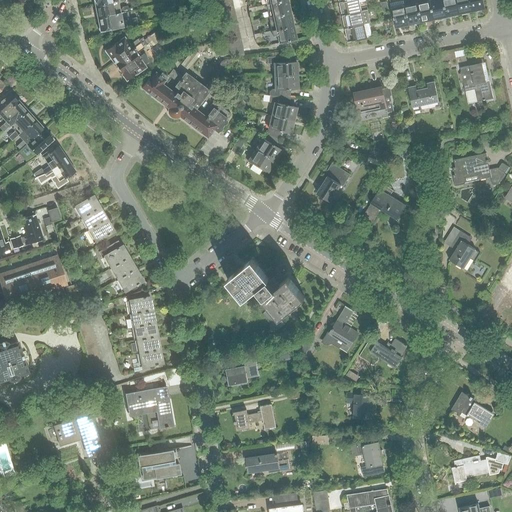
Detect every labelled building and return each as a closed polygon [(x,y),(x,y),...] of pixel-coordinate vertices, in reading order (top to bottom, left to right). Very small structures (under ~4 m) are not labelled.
[(271,9),(273,17),(291,13),(287,0),(286,0),(270,4),(266,5),(267,10),(271,9)] [(352,0),(339,3),(342,16),(361,11),(358,0),(352,0)] [(430,0),(417,3),(421,23),(434,20),(430,0)] [(442,0),(430,0),(434,20),(447,17),(442,0)] [(456,0),(442,0),(447,17),(459,14),(456,0)] [(469,0),(456,0),(459,14),(472,12),(469,0)] [(483,0),(469,0),(472,12),(485,9),(483,0)] [(117,1),(95,6),(98,18),(120,13),(126,12),(132,10),(131,8),(127,9),(127,7),(123,8),(120,11),(119,11),(117,1)] [(390,4),(391,9),(395,28),(408,25),(404,6),(403,1),(390,4)] [(417,3),(404,6),(408,25),(421,23),(417,3)] [(342,16),(345,29),(364,25),(364,24),(371,23),(368,10),(361,11),(342,16)] [(120,13),(98,18),(101,31),(113,29),(137,23),(135,18),(128,19),(126,12),(120,13)] [(269,18),(272,31),(293,26),(291,13),(273,17),(269,18)] [(225,32),(239,30),(237,24),(224,27),(225,32)] [(348,42),(367,38),(364,25),(345,29),(348,42)] [(296,39),(293,26),(272,31),(273,36),(277,35),(279,43),(296,39)] [(144,40),(113,63),(126,81),(131,78),(132,76),(145,67),(143,65),(148,62),(148,59),(144,54),(142,54),(139,56),(137,52),(144,47),(148,45),(147,43),(149,41),(153,46),(160,41),(155,33),(144,40)] [(104,50),(113,63),(144,40),(142,38),(139,40),(137,39),(129,45),(124,38),(115,45),(114,44),(112,46),(111,45),(104,50)] [(227,48),(242,45),(241,39),(226,43),(227,48)] [(228,53),(243,50),(242,45),(227,48),(228,53)] [(200,55),(193,49),(181,64),(188,70),(200,55)] [(229,58),(245,56),(243,50),(228,53),(229,58)] [(454,52),(441,54),(442,61),(455,59),(454,52)] [(289,62),(289,56),(274,57),(266,57),(267,64),(274,64),(274,76),(297,75),(297,62),(289,62)] [(460,68),(461,73),(465,91),(475,89),(478,102),(493,99),(489,81),(486,81),(482,63),(460,68)] [(221,98),(213,108),(207,117),(196,109),(209,91),(186,73),(183,77),(174,69),(169,76),(178,83),(175,87),(182,92),(180,95),(177,92),(175,94),(163,84),(168,78),(163,74),(160,77),(156,73),(153,77),(152,76),(149,80),(148,79),(141,88),(166,107),(167,106),(171,108),(170,109),(169,113),(171,117),(176,119),(179,117),(180,115),(182,117),(181,119),(206,138),(213,130),(217,133),(231,115),(224,110),(229,103),(221,98)] [(298,89),(297,75),(274,76),(275,90),(274,97),(289,98),(290,89),(298,89)] [(408,88),(413,112),(421,111),(420,106),(435,103),(436,107),(440,107),(434,82),(426,84),(427,89),(417,91),(416,86),(408,88)] [(358,116),(387,109),(388,113),(393,112),(390,97),(391,97),(390,89),(383,91),(382,87),(354,94),(358,116)] [(0,114),(1,116),(17,100),(9,92),(6,95),(3,96),(0,99),(0,114)] [(289,106),(289,98),(274,97),(274,103),(271,116),(293,121),(296,108),(289,106)] [(4,131),(10,126),(26,110),(17,100),(1,116),(8,124),(7,125),(4,125),(1,128),(4,131)] [(12,141),(19,135),(35,120),(26,110),(10,126),(17,133),(15,135),(12,134),(9,137),(12,141)] [(290,134),(293,121),(271,116),(268,128),(264,134),(279,140),(284,132),(290,134)] [(20,150),(27,144),(43,129),(35,120),(19,135),(25,142),(24,144),(21,143),(17,146),(20,150)] [(43,129),(27,144),(32,150),(23,158),(26,161),(35,154),(42,149),(47,146),(48,142),(52,139),(43,129)] [(275,147),(279,140),(264,134),(255,149),(274,161),(281,151),(275,147)] [(244,142),(238,139),(231,151),(237,155),(244,142)] [(436,143),(429,140),(426,147),(433,151),(436,143)] [(41,169),(34,173),(37,177),(44,174),(67,158),(66,157),(66,158),(64,156),(65,155),(64,154),(64,155),(63,153),(63,151),(61,148),(59,148),(57,145),(54,147),(55,149),(49,152),(48,151),(41,156),(43,159),(43,158),(49,166),(42,170),(41,169)] [(383,152),(372,148),(368,159),(379,162),(383,152)] [(267,173),(274,161),(255,149),(248,160),(253,164),(250,169),(259,175),(262,170),(267,173)] [(498,185),(505,174),(497,168),(491,170),(487,154),(452,162),(454,169),(452,169),(454,177),(452,177),(454,188),(464,185),(464,184),(490,178),(492,187),(498,185)] [(44,174),(37,177),(40,182),(49,176),(50,178),(53,176),(57,181),(54,183),(58,189),(68,182),(66,178),(72,174),(72,175),(76,173),(74,170),(75,168),(72,165),(70,164),(69,163),(70,162),(69,161),(68,162),(67,160),(68,160),(67,158),(44,174)] [(350,176),(332,164),(319,185),(322,187),(317,194),(330,203),(341,186),(343,187),(350,176)] [(397,220),(405,207),(390,198),(394,192),(383,185),(363,218),(373,225),(382,210),(397,220)] [(82,219),(100,208),(93,196),(75,207),(82,219)] [(48,211),(52,222),(61,219),(58,208),(48,211)] [(107,220),(100,208),(82,219),(89,231),(107,220)] [(23,237),(24,238),(21,239),(21,237),(10,240),(12,248),(25,243),(26,245),(43,239),(35,215),(22,219),(28,236),(23,237)] [(114,231),(107,220),(89,231),(95,242),(114,231)] [(459,232),(451,227),(441,242),(449,247),(459,232)] [(0,253),(11,250),(9,242),(5,243),(0,228),(0,253)] [(476,251),(466,245),(470,238),(460,232),(450,248),(455,251),(449,261),(464,270),(470,260),(475,263),(480,255),(476,252),(476,251)] [(108,270),(111,269),(130,258),(123,246),(121,247),(118,242),(119,241),(118,241),(99,253),(100,253),(101,253),(104,258),(103,258),(103,259),(101,260),(108,270)] [(59,257),(50,260),(47,254),(15,264),(17,271),(0,276),(0,305),(0,306),(8,304),(8,305),(39,295),(68,285),(59,257)] [(117,280),(136,269),(130,258),(111,269),(117,280)] [(240,270),(227,280),(244,300),(256,290),(271,307),(263,314),(271,324),(279,317),(280,318),(306,298),(289,278),(282,284),(275,275),(270,280),(253,259),(240,270)] [(511,266),(501,284),(511,291),(504,302),(511,306),(511,266)] [(143,281),(136,269),(117,280),(124,292),(143,281)] [(132,314),(153,310),(150,297),(129,301),(132,314)] [(347,307),(330,334),(323,344),(325,345),(331,343),(346,353),(358,334),(345,325),(353,311),(347,307)] [(155,323),(153,310),(132,314),(134,327),(155,323)] [(279,318),(269,326),(275,333),(285,325),(279,318)] [(157,337),(155,323),(134,327),(136,340),(157,337)] [(91,325),(89,326),(79,329),(81,335),(93,331),(91,325)] [(81,335),(83,340),(95,336),(93,331),(81,335)] [(84,346),(96,342),(95,336),(83,340),(84,346)] [(160,350),(157,337),(136,340),(139,354),(160,350)] [(371,338),(359,356),(374,366),(380,357),(380,358),(396,368),(402,358),(400,357),(408,346),(396,339),(389,350),(377,342),(371,338)] [(298,354),(304,358),(313,344),(307,340),(298,354)] [(26,365),(30,364),(24,346),(20,347),(19,341),(9,344),(8,343),(5,341),(0,343),(0,380),(10,378),(10,380),(13,381),(18,379),(20,377),(19,374),(28,371),(26,365)] [(84,346),(86,351),(98,348),(96,342),(84,346)] [(88,357),(100,353),(98,348),(86,351),(88,357)] [(270,351),(272,363),(290,360),(288,348),(270,351)] [(162,363),(160,350),(139,354),(141,367),(162,363)] [(88,357),(90,363),(102,359),(100,353),(88,357)] [(227,380),(226,380),(229,385),(230,391),(241,389),(240,383),(248,381),(248,378),(259,376),(255,357),(242,360),(243,367),(226,370),(227,376),(227,380)] [(91,368),(103,364),(102,359),(90,363),(91,368)] [(91,368),(93,374),(105,370),(103,364),(91,368)] [(95,379),(107,376),(105,370),(93,374),(95,379)] [(95,379),(97,385),(109,381),(107,376),(95,379)] [(98,391),(111,387),(109,381),(97,385),(98,391)] [(160,428),(174,426),(167,387),(126,395),(130,417),(157,412),(160,428)] [(304,398),(302,391),(287,394),(288,400),(304,398)] [(387,403),(388,395),(359,393),(359,392),(348,392),(348,402),(355,402),(354,417),(374,418),(375,403),(387,403)] [(462,412),(481,423),(487,427),(494,414),(488,410),(476,403),(478,401),(473,398),(474,397),(472,396),(470,398),(462,393),(451,409),(460,415),(462,412)] [(265,430),(276,427),(272,405),(261,407),(262,412),(247,415),(246,410),(233,412),(237,431),(250,429),(249,424),(264,421),(265,430)] [(53,448),(78,441),(82,439),(88,458),(102,454),(99,443),(100,443),(88,406),(87,406),(90,414),(82,416),(78,417),(79,418),(76,419),(76,418),(46,428),(53,448)] [(248,462),(246,463),(247,467),(248,467),(249,472),(269,468),(271,471),(290,468),(288,458),(309,454),(308,440),(286,444),(287,449),(277,451),(277,452),(256,456),(247,458),(248,462)] [(379,441),(363,445),(350,447),(352,457),(365,454),(367,466),(361,467),(363,476),(385,471),(383,465),(382,465),(382,463),(383,463),(381,454),(384,454),(383,449),(380,450),(379,441)] [(137,456),(141,481),(180,474),(177,459),(174,460),(172,449),(164,450),(164,451),(137,456)] [(456,467),(452,468),(455,483),(467,480),(467,477),(490,472),(490,475),(499,473),(500,469),(502,469),(503,463),(508,465),(511,456),(498,452),(496,460),(495,460),(487,457),(486,458),(486,460),(480,461),(479,456),(454,461),(456,467)] [(0,503),(0,504),(0,502),(0,498),(10,495),(6,482),(0,484),(0,503)] [(502,497),(500,489),(487,492),(489,500),(502,497)] [(377,504),(378,511),(392,511),(387,490),(347,495),(350,511),(355,511),(355,508),(377,504)] [(326,511),(330,511),(327,491),(314,493),(316,511),(326,511)] [(276,509),(270,509),(270,511),(302,511),(302,505),(298,506),(296,493),(279,496),(280,508),(278,508),(277,507),(276,507),(276,509)] [(487,511),(487,508),(480,509),(479,503),(460,507),(460,511),(487,511)]
